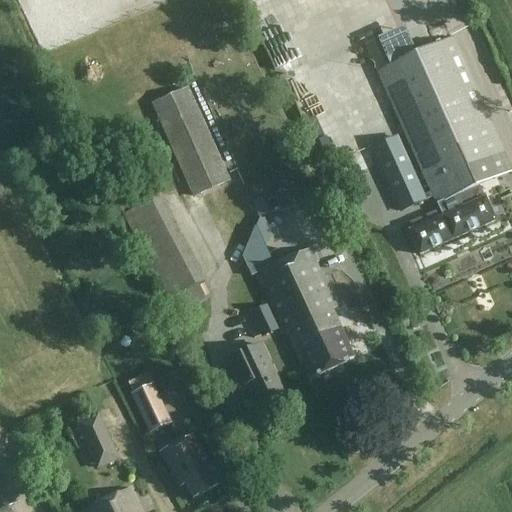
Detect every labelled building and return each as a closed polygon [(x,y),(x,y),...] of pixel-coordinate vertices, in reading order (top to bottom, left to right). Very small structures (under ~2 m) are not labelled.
[(261,44),(281,37),(278,27),(258,34),(261,44)] [(447,217),(457,239),(495,223),(479,187),(511,172),(452,39),(377,73),(437,206),(458,197),(463,210),(447,217)] [(191,195),(227,178),(187,89),(152,105),(191,195)] [(399,146),(374,155),(397,212),(423,201),(399,146)] [(114,200),(123,217),(168,302),(205,283),(160,197),(151,180),(114,200)] [(457,239),(447,217),(443,219),(440,211),(406,227),(420,256),(457,239)] [(289,332),(312,381),(353,361),(338,329),(330,313),(337,309),(309,250),(254,277),(283,335),(289,332)] [(250,314),(261,339),(278,332),(267,307),(250,314)] [(289,406),(278,383),(260,346),(228,362),(241,389),(246,386),(261,419),(289,406)] [(171,426),(159,397),(153,385),(152,385),(146,375),(128,384),(133,394),(130,396),(135,407),(148,435),(171,426)] [(192,500),(217,487),(209,473),(213,471),(192,436),(159,454),(180,488),(184,486),(192,500)] [(139,511),(129,491),(84,511),(139,511)]
